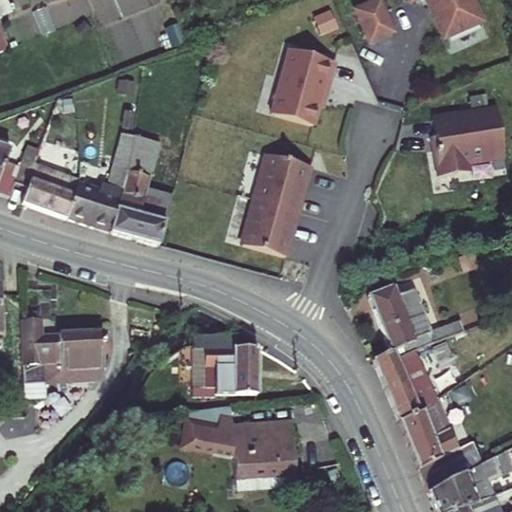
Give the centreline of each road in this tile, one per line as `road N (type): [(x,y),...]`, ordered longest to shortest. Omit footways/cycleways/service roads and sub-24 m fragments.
road 1 (tertiary): [(0,228),(211,287),(289,327)]
road 2 (residential): [(289,327),(349,212),(378,114)]
road 3 (tertiary): [(289,327),(349,385),(403,511)]
